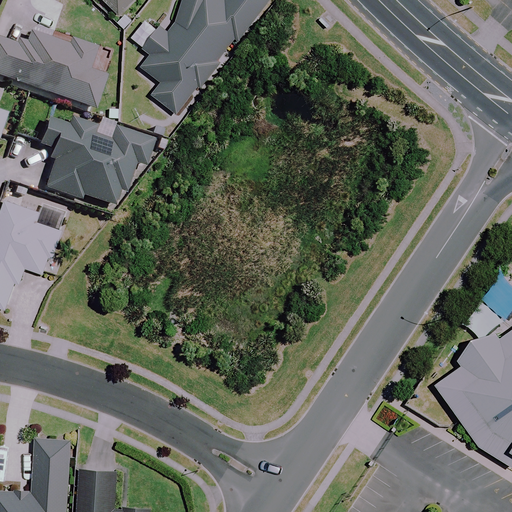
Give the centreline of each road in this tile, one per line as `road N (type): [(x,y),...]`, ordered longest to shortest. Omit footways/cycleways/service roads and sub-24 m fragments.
road 1 (tertiary): [(274,496),(511,147)]
road 2 (residential): [(274,496),(128,403),(0,367)]
road 3 (secondary): [(511,107),(388,0)]
road 4 (unknown): [(386,450),(495,511)]
